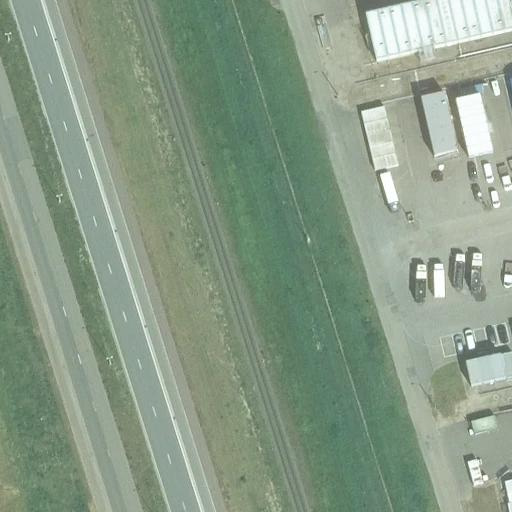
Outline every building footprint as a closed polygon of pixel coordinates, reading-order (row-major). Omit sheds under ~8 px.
[(403,57),(390,0),(366,0),(381,62),(403,57)] [(404,0),(416,54),(433,50),(434,54),(447,51),(445,47),(459,44),(449,0),(404,0)] [(511,0),(498,0),(506,33),(511,31),(511,0)] [(367,80),(364,68),(335,74),(337,87),(367,80)] [(458,152),(444,93),(421,99),(434,157),(458,152)] [(368,109),(357,112),(371,171),(383,167),(368,109)] [(511,353),(467,365),(471,387),(511,378),(511,353)] [(509,414),(486,420),(488,429),(511,423),(509,414)] [(511,511),(511,490),(510,482),(501,484),(506,511),(511,511)]
